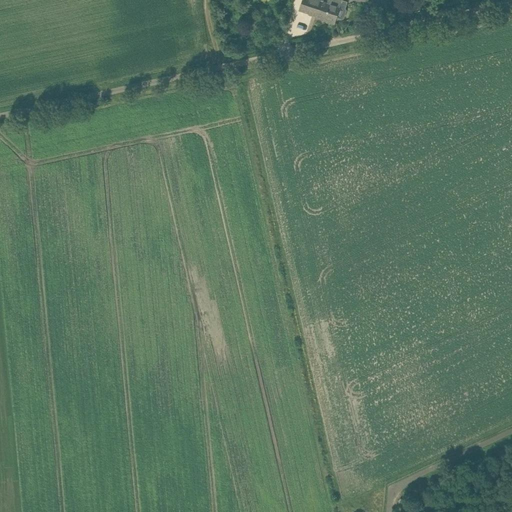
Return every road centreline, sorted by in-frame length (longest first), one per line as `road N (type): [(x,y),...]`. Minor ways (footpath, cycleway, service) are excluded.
road 1 (track): [(221,67),(511,3)]
road 2 (track): [(0,116),(221,67)]
